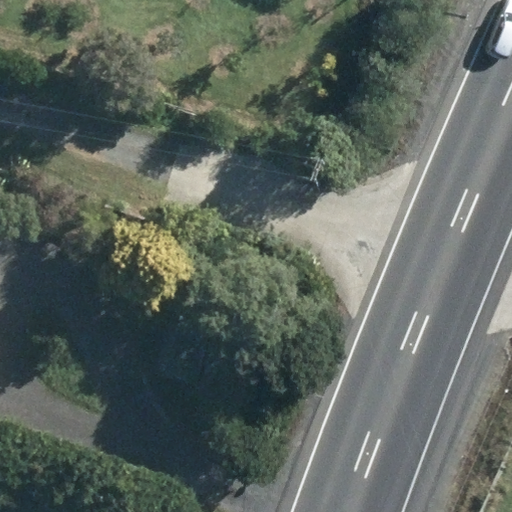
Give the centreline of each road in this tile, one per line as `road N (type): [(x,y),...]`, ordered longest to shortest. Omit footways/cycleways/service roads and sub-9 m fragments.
road 1 (unknown): [(425,301),(0,135)]
road 2 (primary): [(511,91),(462,203),(349,511)]
